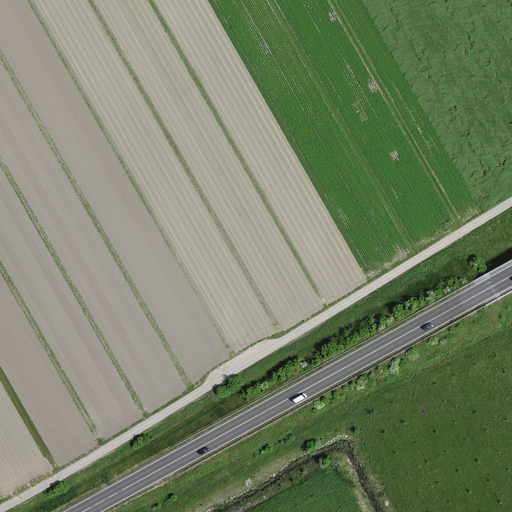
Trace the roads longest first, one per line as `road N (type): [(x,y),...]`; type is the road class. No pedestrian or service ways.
road 1 (track): [(511,202),(0,509)]
road 2 (secondary): [(82,511),(511,276)]
